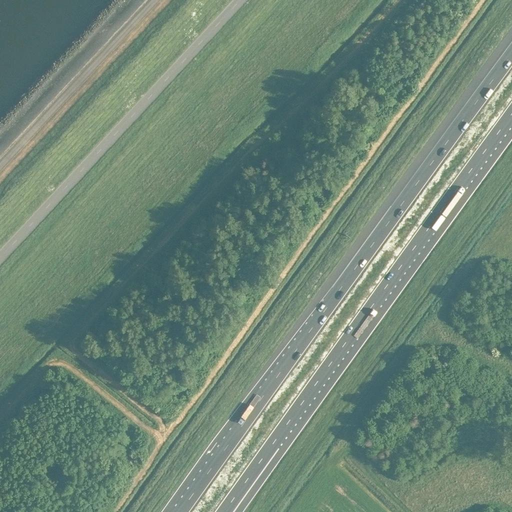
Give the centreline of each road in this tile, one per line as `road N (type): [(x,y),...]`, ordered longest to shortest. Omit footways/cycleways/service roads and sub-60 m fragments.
road 1 (motorway): [(511,41),(176,511)]
road 2 (motorway): [(270,441),(511,106)]
road 3 (tertiary): [(236,0),(0,253)]
